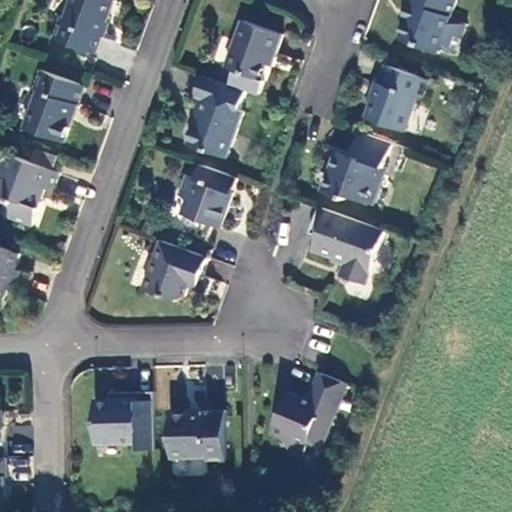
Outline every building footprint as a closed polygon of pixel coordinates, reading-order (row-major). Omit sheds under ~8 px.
[(96,52),(114,0),(71,0),(65,18),(61,17),(53,36),(96,52)] [(439,51),(445,49),(457,54),(468,24),(451,18),(457,0),(410,0),(410,2),(412,4),(401,38),(439,51)] [(229,68),(235,70),(229,84),(247,90),(260,95),(265,81),(263,80),(272,53),(278,55),(285,35),(246,21),(229,68)] [(430,82),(388,66),(370,119),(405,132),(418,99),(423,100),(430,82)] [(85,86),(40,69),(32,89),(38,91),(25,128),(64,142),(73,120),(71,120),(77,106),(78,106),(85,86)] [(240,109),(247,90),(229,84),(203,75),(195,95),(199,97),(195,110),(198,115),(188,143),(228,157),(245,110),(240,109)] [(396,170),(404,147),(361,132),(353,153),(347,152),(341,167),(331,170),(325,190),(345,197),(346,194),(367,201),(375,182),(381,185),(388,167),(396,170)] [(340,149),(331,170),(341,167),(347,152),(340,149)] [(60,174),(7,154),(2,167),(5,174),(0,186),(0,194),(10,200),(9,203),(13,205),(9,219),(33,227),(47,190),(52,192),(60,174)] [(222,229),(239,178),(202,165),(178,230),(206,240),(213,225),(222,229)] [(366,285),(386,230),(318,207),(310,233),(317,236),(313,250),(344,262),(340,275),(366,285)] [(198,291),(209,258),(162,241),(145,291),(176,302),(187,298),(190,288),(198,291)] [(0,301),(5,303),(22,256),(0,248),(0,301)] [(323,452),(350,385),(322,374),(310,401),(289,393),(274,430),(287,436),(286,441),(291,453),(304,458),(310,446),(323,452)] [(157,451),(156,393),(112,393),(112,401),(97,401),(97,443),(139,443),(139,451),(157,451)] [(227,459),(224,410),(205,410),(205,413),(171,414),(172,456),(205,456),(206,461),(227,459)]
